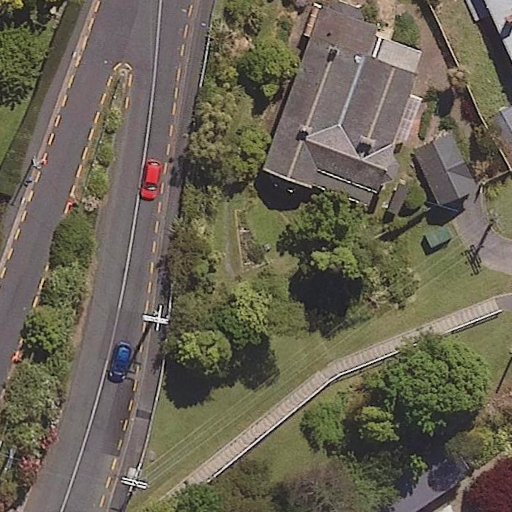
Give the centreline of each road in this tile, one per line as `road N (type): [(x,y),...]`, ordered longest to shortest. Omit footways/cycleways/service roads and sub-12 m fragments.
road 1 (residential): [(61,511),(175,89),(173,0)]
road 2 (residential): [(0,307),(118,0)]
